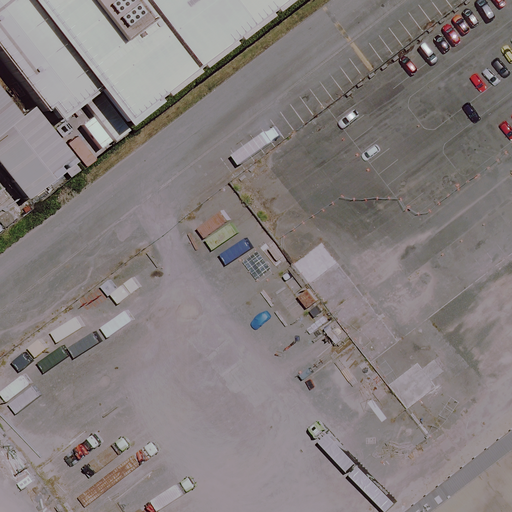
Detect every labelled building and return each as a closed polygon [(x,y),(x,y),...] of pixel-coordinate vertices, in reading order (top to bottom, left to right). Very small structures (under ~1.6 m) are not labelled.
[(0,0),(0,3),(79,105),(108,141),(289,0),(0,0)] [(79,105),(0,3),(0,75),(44,132),(79,105)] [(21,116),(4,130),(0,132),(0,198),(8,208),(61,167),(21,116)] [(497,330),(511,348),(511,224),(452,271),(470,294),(474,300),(447,320),(471,351),(497,330)] [(322,242),(292,267),(409,410),(440,385),(322,242)] [(511,511),(511,430),(408,511),(511,511)]
